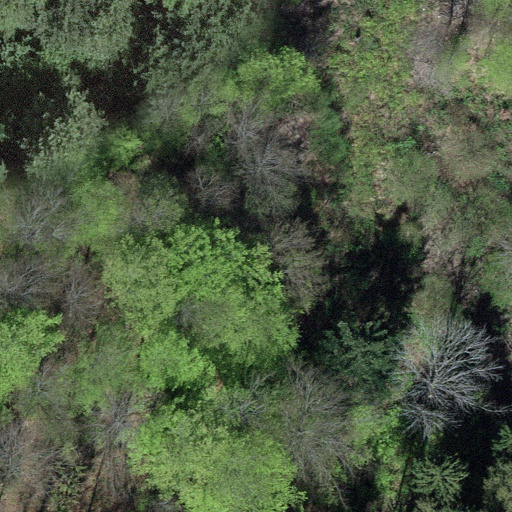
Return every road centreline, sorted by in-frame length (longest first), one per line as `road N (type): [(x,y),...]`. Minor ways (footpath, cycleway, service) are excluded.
road 1 (track): [(511,201),(385,120),(415,0)]
road 2 (track): [(511,455),(391,511)]
